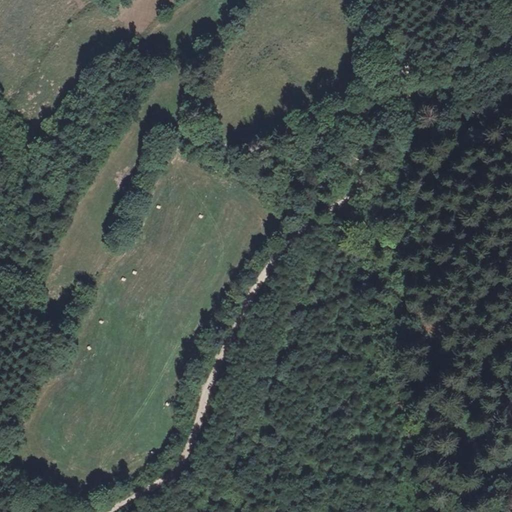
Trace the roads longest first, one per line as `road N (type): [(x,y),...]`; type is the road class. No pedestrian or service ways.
road 1 (track): [(511,0),(400,97),(279,134),(218,143),(187,132),(184,104),(247,0)]
road 2 (track): [(400,97),(348,221),(348,301),(400,411),(432,511)]
road 3 (track): [(104,511),(149,484),(182,450),(229,328),(270,259),(289,236),(357,190)]
